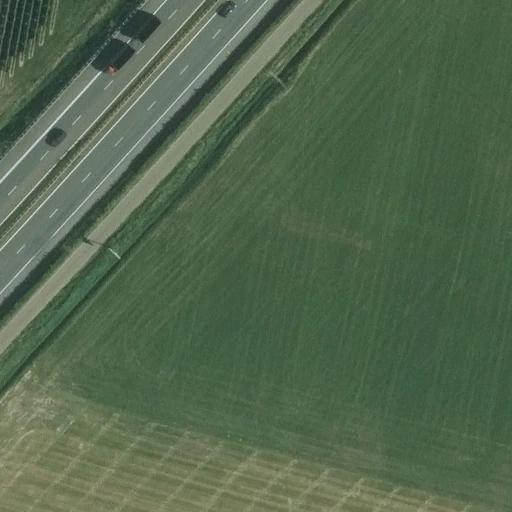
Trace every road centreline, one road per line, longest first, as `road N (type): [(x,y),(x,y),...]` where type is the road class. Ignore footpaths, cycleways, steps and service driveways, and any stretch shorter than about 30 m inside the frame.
road 1 (unclassified): [(0,344),(311,0)]
road 2 (motorway): [(0,271),(247,0)]
road 3 (motorway): [(186,0),(0,205)]
